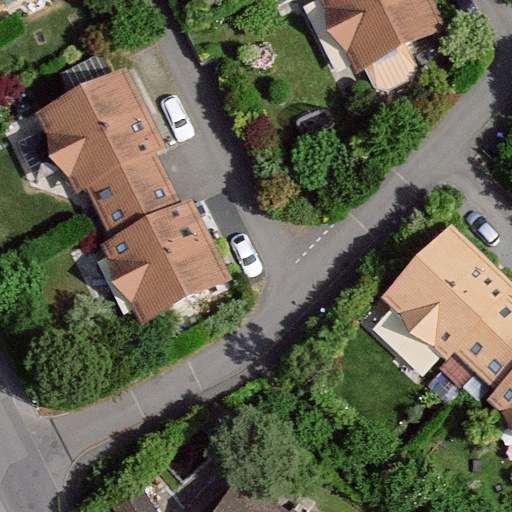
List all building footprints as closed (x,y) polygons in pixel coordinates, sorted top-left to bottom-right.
[(0,0),(0,28),(53,0),(0,0)] [(325,0),(330,8),(319,14),(362,95),(449,48),(423,0),(325,0)] [(116,78),(29,124),(68,197),(79,191),(107,244),(96,250),(138,330),(226,284),(184,205),(170,213),(141,157),(155,150),(116,78)] [(511,301),(453,249),(387,324),(511,435),(511,301)] [(159,511),(152,493),(126,503),(129,511),(159,511)] [(258,511),(234,497),(225,511),(258,511)]
